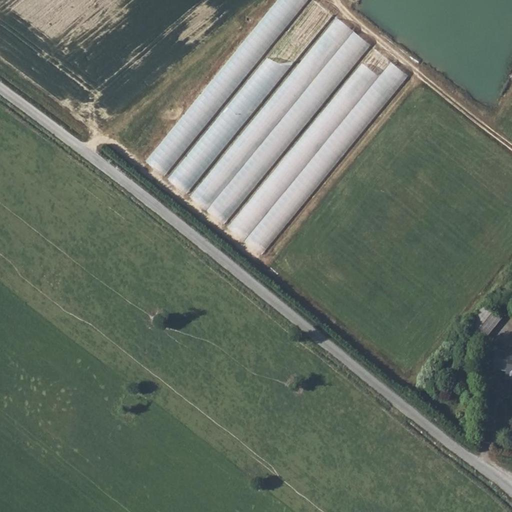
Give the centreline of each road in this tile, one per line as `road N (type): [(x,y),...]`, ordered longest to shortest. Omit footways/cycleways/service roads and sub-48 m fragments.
road 1 (unclassified): [(0,89),(511,492)]
road 2 (track): [(80,145),(115,128),(268,0)]
road 3 (track): [(329,0),(511,148)]
